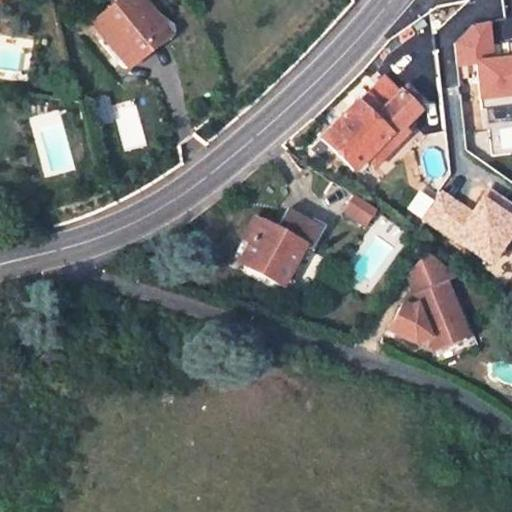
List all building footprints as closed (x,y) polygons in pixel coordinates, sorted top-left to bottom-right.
[(165,31),(139,0),(123,0),(93,24),(125,64),(165,31)] [(511,56),(493,58),(491,24),(453,26),(456,68),(475,67),(477,101),(511,99),(511,56)] [(416,108),(381,75),(322,138),(354,171),(367,158),(372,164),(394,140),(389,136),(401,123),(416,108)] [(125,150),(146,143),(133,99),(111,106),(125,150)] [(394,140),(406,128),(401,123),(389,136),(394,140)] [(363,224),(373,210),(351,195),(341,209),(363,224)] [(303,246),(261,223),(240,261),(289,289),(303,266),(294,260),(303,246)] [(456,278),(424,255),(410,272),(419,293),(415,294),(419,303),(414,305),(408,300),(390,326),(412,343),(432,335),(438,350),(468,338),(446,282),(456,278)]
